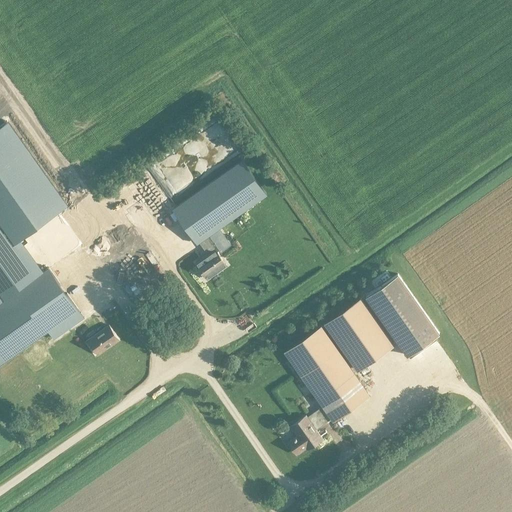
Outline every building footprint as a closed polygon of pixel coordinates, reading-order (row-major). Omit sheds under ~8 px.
[(0,253),(67,206),(8,122),(0,127),(0,253)] [(198,242),(199,242),(209,235),(266,195),(241,161),(174,208),(198,242)] [(265,216),(272,229),(277,226),(269,213),(265,216)] [(203,258),(196,263),(201,271),(203,270),(209,278),(227,265),(219,254),(221,252),(209,235),(199,242),(209,256),(205,259),(204,258),(203,258)] [(73,324),(74,325),(85,318),(49,267),(0,302),(0,363),(48,330),(53,338),(73,324)] [(408,355),(439,333),(398,274),(366,296),(408,355)] [(361,300),(326,324),(358,370),(393,345),(361,300)] [(109,325),(89,339),(99,353),(107,347),(111,344),(112,345),(120,340),(109,325)] [(323,406),(332,417),(333,420),(369,395),(321,328),(286,353),(323,406)] [(48,367),(59,358),(56,354),(45,363),(48,367)] [(292,426),(299,435),(289,442),(297,453),(306,447),(307,449),(322,438),(314,427),(317,425),(318,427),(332,417),(323,406),(307,417),(306,416),(292,426)]
